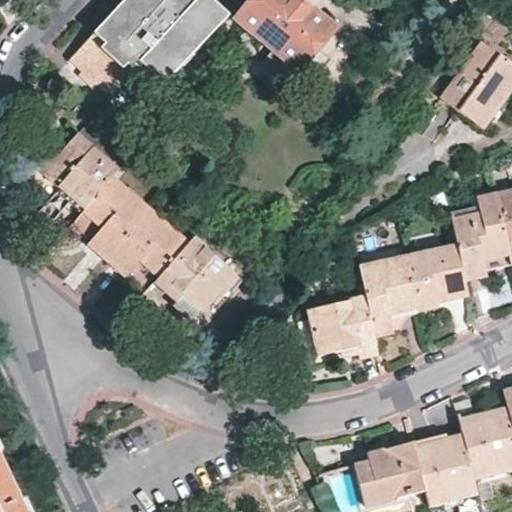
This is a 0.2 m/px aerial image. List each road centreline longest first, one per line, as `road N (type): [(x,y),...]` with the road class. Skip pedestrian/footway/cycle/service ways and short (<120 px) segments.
road 1 (residential): [(15,331),(215,413),(277,423),(361,409),(511,341)]
road 2 (residential): [(86,511),(15,331)]
road 3 (residential): [(0,101),(29,44),(69,0)]
